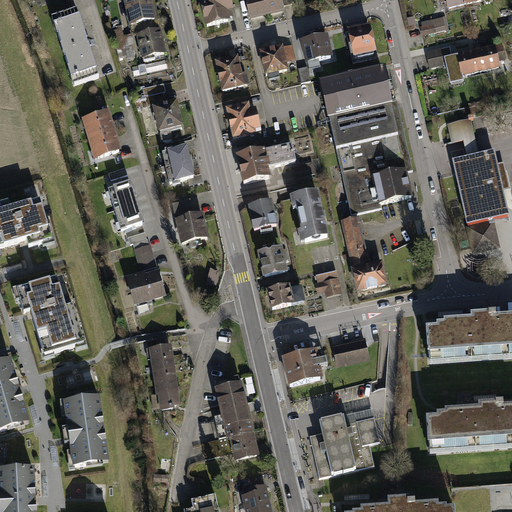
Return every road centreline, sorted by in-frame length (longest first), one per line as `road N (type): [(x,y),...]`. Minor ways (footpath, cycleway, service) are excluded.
road 1 (track): [(95,366),(104,340),(0,14)]
road 2 (residential): [(386,6),(455,297)]
road 3 (tertiary): [(189,51),(246,303)]
road 4 (residential): [(246,303),(224,311),(212,328),(177,497)]
road 5 (residential): [(455,297),(255,338)]
road 6 (residential): [(386,6),(189,51)]
road 7 (tertiary): [(255,338),(295,511)]
